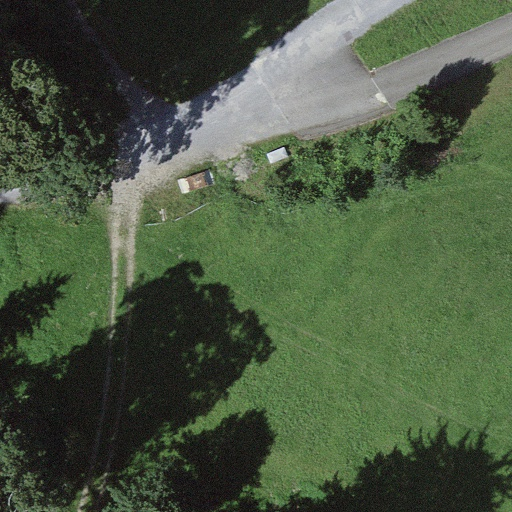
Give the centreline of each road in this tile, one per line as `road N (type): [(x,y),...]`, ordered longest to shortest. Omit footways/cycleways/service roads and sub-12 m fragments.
road 1 (track): [(0,187),(153,147),(194,128),(382,0)]
road 2 (track): [(80,511),(110,443),(127,154)]
road 3 (track): [(511,38),(335,106),(194,128)]
road 4 (track): [(62,0),(153,147)]
